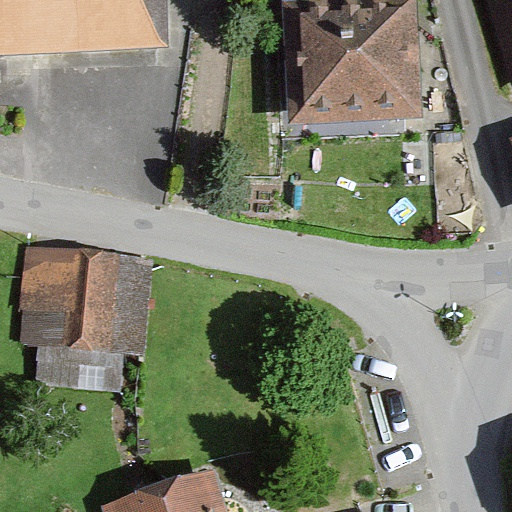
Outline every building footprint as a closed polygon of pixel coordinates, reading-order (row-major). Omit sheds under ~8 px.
[(185,0),(0,0),(0,62),(188,53),(185,0)] [(511,0),(502,0),(511,37),(511,0)] [(292,130),(414,125),(409,11),(288,16),(292,130)] [(162,265),(37,254),(28,353),(154,363),(162,265)] [(0,393),(15,269),(0,267),(0,393)] [(111,511),(235,511),(220,466),(108,504),(111,511)]
